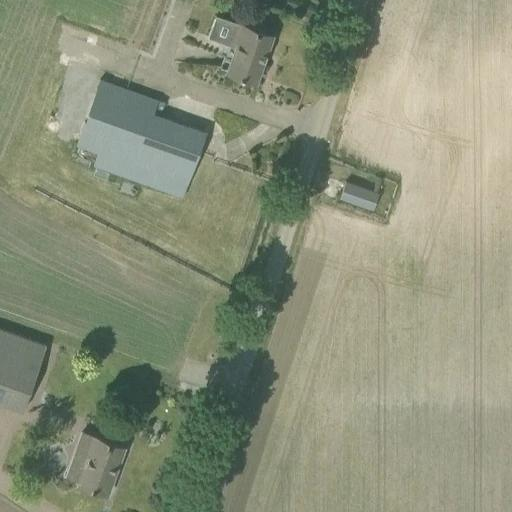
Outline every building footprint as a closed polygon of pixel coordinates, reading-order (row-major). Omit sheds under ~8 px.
[(237,41),(226,71),(256,82),(273,35),(238,22),(231,39),(237,41)] [(183,196),(198,154),(206,131),(153,113),(158,100),(99,79),(75,142),(96,151),(92,164),(183,196)] [(378,192),(345,180),(340,197),(372,209),(378,192)] [(0,402),(22,410),(45,344),(0,328),(0,402)] [(124,447),(81,431),(65,476),(79,481),(78,483),(107,494),(124,447)]
